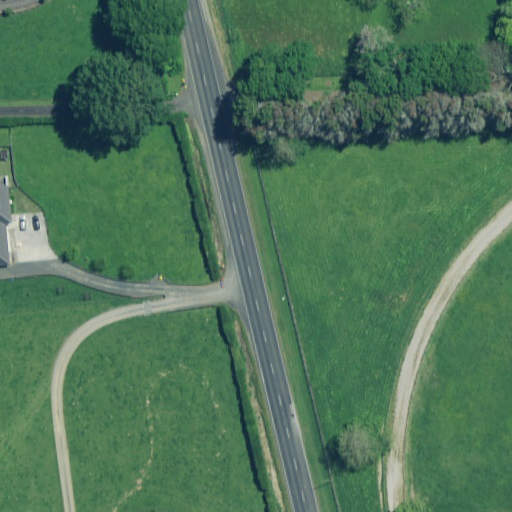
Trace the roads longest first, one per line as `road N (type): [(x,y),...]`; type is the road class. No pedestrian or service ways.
road 1 (primary): [(307,511),(186,0)]
road 2 (track): [(0,111),(211,104)]
